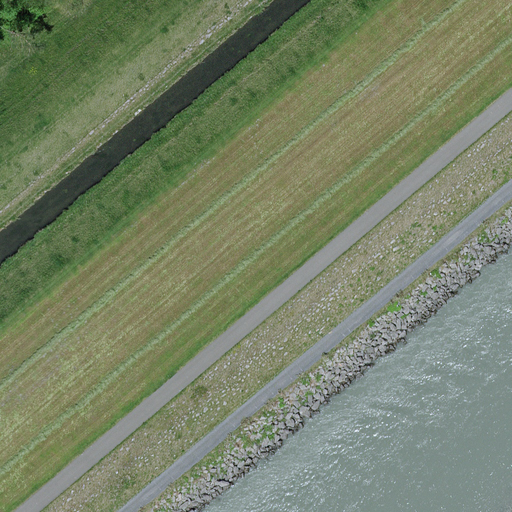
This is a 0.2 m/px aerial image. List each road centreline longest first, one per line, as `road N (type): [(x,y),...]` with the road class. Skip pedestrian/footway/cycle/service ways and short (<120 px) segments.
road 1 (track): [(511,100),(29,511)]
road 2 (track): [(129,511),(511,190)]
